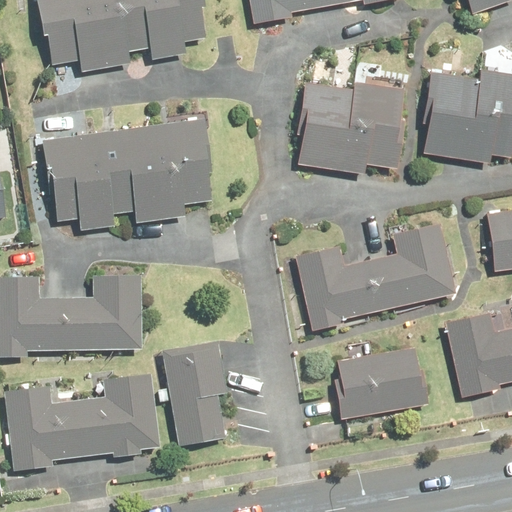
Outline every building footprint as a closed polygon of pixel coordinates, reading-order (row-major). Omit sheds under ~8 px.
[(165,0),(28,0),(0,5),(0,16),(15,102),(178,73),(165,0)] [(233,0),(236,25),(287,20),(287,14),(338,7),(338,10),(393,2),(392,0),(233,0)] [(511,0),(439,0),(447,24),(511,3),(511,0)] [(472,79),(425,73),(416,156),(485,164),(485,158),(507,161),(508,151),(511,151),(511,72),(473,68),(472,79)] [(399,94),(298,81),(287,163),(388,177),(399,94)] [(192,119),(34,140),(46,229),(204,208),(192,119)] [(511,212),(476,219),(486,279),(511,274),(511,212)] [(430,224),(383,234),(388,255),(342,265),(338,246),(281,258),(299,340),(354,328),(354,327),(406,315),(406,311),(447,302),(430,224)] [(3,300),(0,299),(0,379),(1,379),(1,376),(58,378),(58,379),(104,382),(110,299),(64,296),(63,318),(3,316),(3,300)] [(511,324),(499,327),(503,349),(477,354),(474,336),(411,348),(427,429),(490,416),(487,406),(511,400),(511,324)] [(187,369),(129,374),(136,470),(194,466),(187,369)] [(384,374),(298,388),(307,442),(393,429),(384,374)] [(0,493),(22,492),(21,485),(79,479),(124,476),(119,397),(69,400),(71,420),(17,425),(16,411),(0,412),(0,493)]
